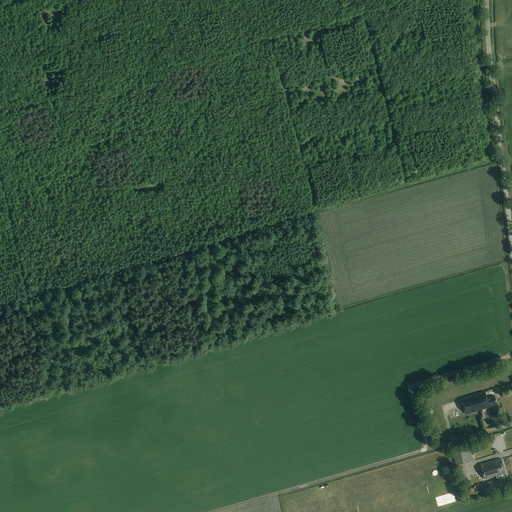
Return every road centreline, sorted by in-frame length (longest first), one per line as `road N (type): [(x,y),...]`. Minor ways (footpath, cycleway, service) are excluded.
road 1 (track): [(511,424),(217,511)]
road 2 (unclassified): [(511,243),(487,0)]
